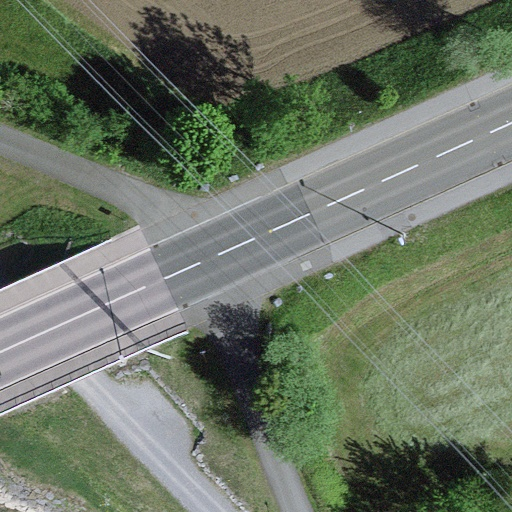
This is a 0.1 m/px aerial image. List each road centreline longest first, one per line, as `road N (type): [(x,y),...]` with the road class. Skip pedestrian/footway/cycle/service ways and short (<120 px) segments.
road 1 (secondary): [(0,354),(511,122)]
road 2 (track): [(0,290),(211,511)]
road 3 (track): [(0,143),(152,210),(199,264),(214,308)]
road 4 (track): [(295,511),(214,308)]
